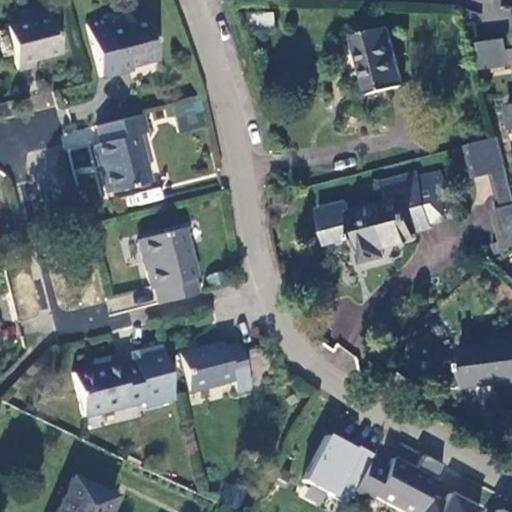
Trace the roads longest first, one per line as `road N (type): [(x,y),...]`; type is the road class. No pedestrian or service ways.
road 1 (residential): [(195,0),(267,286),(290,340),(334,385),(511,484)]
road 2 (residential): [(0,138),(11,136),(55,332),(100,321)]
